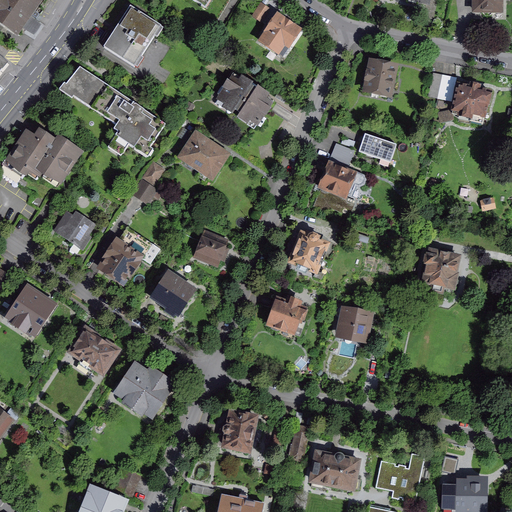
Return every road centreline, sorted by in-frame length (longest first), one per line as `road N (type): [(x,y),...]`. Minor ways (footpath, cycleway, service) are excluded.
road 1 (residential): [(210,376),(349,25)]
road 2 (residential): [(210,376),(511,442)]
road 3 (residential): [(0,236),(210,376)]
road 4 (residential): [(349,25),(511,58)]
road 5 (residential): [(158,511),(210,376)]
